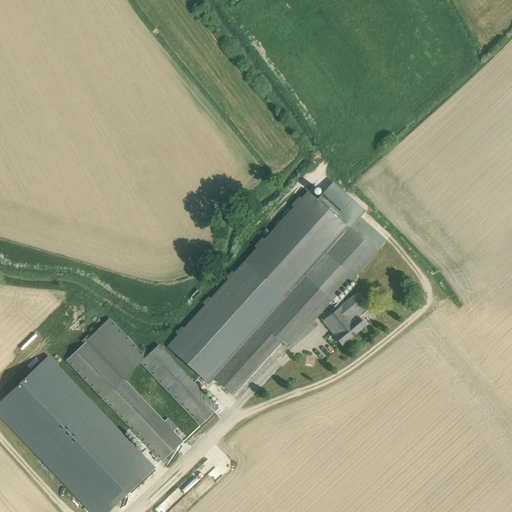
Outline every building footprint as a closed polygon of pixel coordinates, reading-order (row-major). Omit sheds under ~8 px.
[(177,335),(167,347),(209,384),(215,378),(328,254),(350,229),(337,218),(342,212),(326,196),(320,202),(309,192),(302,199),(300,196),(292,205),(294,208),(265,240),(263,237),(255,246),(257,248),(234,273),(232,271),(226,277),(228,279),(211,298),(209,297),(203,303),(205,305),(184,328),(182,326),(176,333),(177,335)] [(376,253),(350,229),(328,254),(215,378),(230,392),(233,395),(281,343),(284,346),(287,343),(290,345),(294,341),(295,342),(354,278),(376,253)] [(335,336),(342,345),(366,325),(359,317),(362,315),(358,310),(367,303),(358,293),(339,308),(326,318),(338,334),(335,336)] [(76,349),(65,359),(153,451),(151,453),(159,461),(161,459),(163,461),(185,441),(124,379),(141,362),(147,356),(110,318),(93,334),(91,332),(81,341),(84,344),(77,350),(76,349)] [(218,408),(211,401),(159,345),(147,356),(141,362),(193,418),(200,425),(218,408)] [(49,357),(0,404),(0,416),(91,511),(109,511),(155,468),(49,357)]
